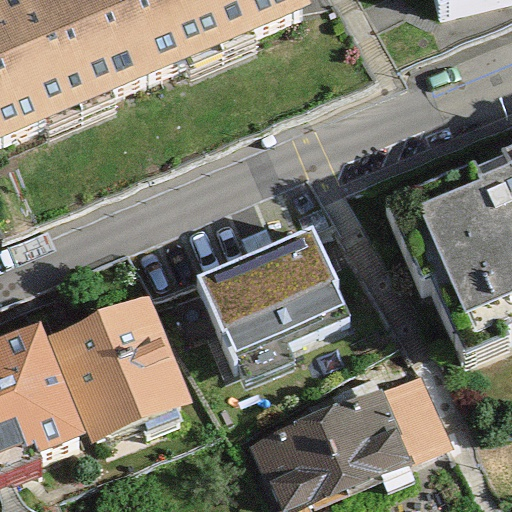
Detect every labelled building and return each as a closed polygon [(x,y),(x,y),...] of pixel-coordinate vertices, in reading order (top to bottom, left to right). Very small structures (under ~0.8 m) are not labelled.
[(304,0),(0,0),(0,155),(314,21),(304,0)] [(423,0),(435,24),(485,0),(423,0)] [(511,165),(408,210),(470,353),(511,335),(511,165)] [(312,242),(196,289),(231,377),(347,331),(312,242)] [(46,351),(88,454),(196,411),(154,308),(46,351)] [(41,336),(0,351),(0,488),(88,454),(46,351),(41,336)] [(410,383),(255,452),(281,511),(349,511),(448,468),(410,383)]
